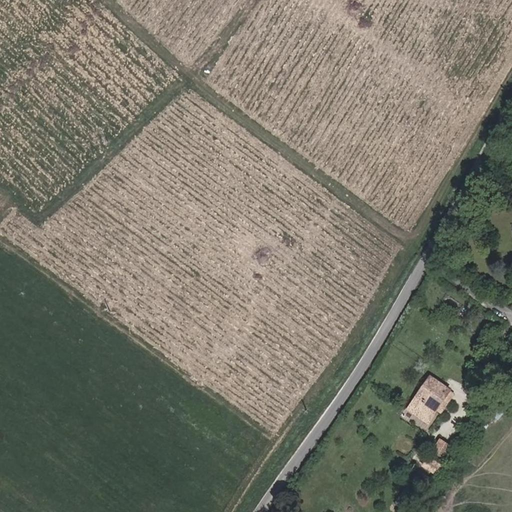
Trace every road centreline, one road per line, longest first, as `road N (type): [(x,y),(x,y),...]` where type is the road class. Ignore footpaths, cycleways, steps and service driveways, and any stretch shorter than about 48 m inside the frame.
road 1 (unclassified): [(260,511),(362,374),(425,259)]
road 2 (unclassified): [(425,259),(511,108)]
